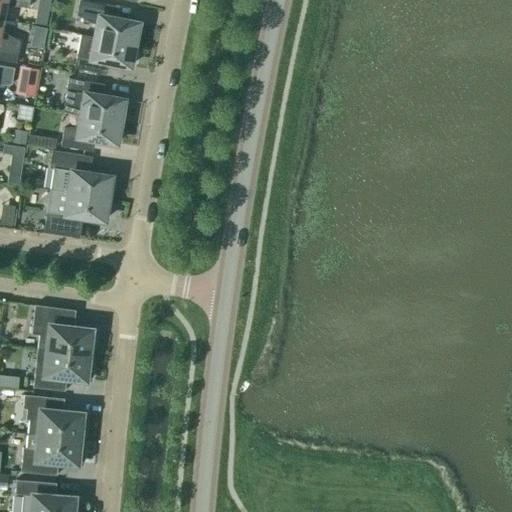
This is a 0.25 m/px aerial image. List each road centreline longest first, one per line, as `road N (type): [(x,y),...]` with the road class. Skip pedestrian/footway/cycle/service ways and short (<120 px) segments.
road 1 (secondary): [(225,295),(279,0)]
road 2 (residential): [(137,261),(185,0)]
road 3 (secondary): [(202,511),(225,295)]
road 4 (residential): [(130,303),(108,511)]
road 5 (residential): [(0,241),(137,261)]
road 6 (residential): [(130,303),(0,287)]
